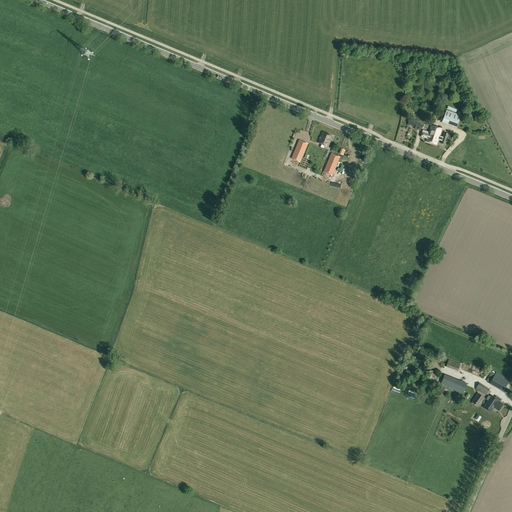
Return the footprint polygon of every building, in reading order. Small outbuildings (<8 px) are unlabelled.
[(467,110),(469,118),(479,116),(477,108),(467,110)] [(446,110),(441,122),(456,128),(461,115),(446,110)] [(417,121),(409,118),(407,124),(415,127),(414,129),(420,131),(422,125),(416,123),(417,121)] [(440,143),(445,145),(448,134),(444,132),(442,137),(439,136),(441,129),(431,126),(428,134),(422,132),(420,137),(427,139),(426,141),(436,145),(438,140),(441,141),(440,143)] [(322,132),(317,143),(328,147),(332,136),(322,132)] [(306,148),(298,145),(292,158),(300,162),(306,148)] [(324,172),(331,175),(337,161),(339,157),(332,154),(330,159),(324,172)] [(458,371),(460,364),(448,360),(446,367),(458,371)] [(491,372),(486,381),(503,391),(506,387),(509,388),(510,386),(507,384),(509,380),(496,372),(495,374),(491,372)] [(444,373),(441,384),(454,388),(457,376),(444,373)] [(459,384),(472,389),(474,384),(461,379),(459,384)] [(485,396),(490,389),(479,383),(475,389),(485,396)] [(478,393),(472,402),(478,407),(484,398),(478,393)] [(490,397),(488,396),(486,399),(488,401),(483,408),(490,413),(494,408),(499,411),(503,404),(498,401),(491,396),(490,397)]
